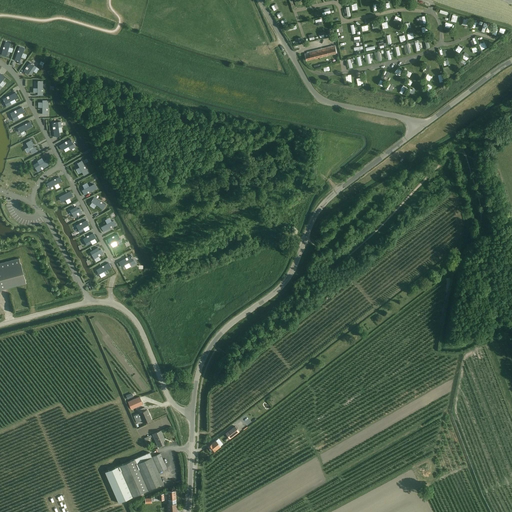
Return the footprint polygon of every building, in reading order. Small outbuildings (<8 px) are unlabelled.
[(400,11),(397,19),(399,20),(400,17),(404,19),(406,13),(400,11)] [(3,49),(1,55),(6,56),(7,51),(9,47),(10,43),(5,42),(5,41),(3,47),(3,48),(3,49)] [(19,47),(14,60),(15,60),(17,60),(16,61),(18,61),(19,61),(21,57),(24,48),(20,47),(19,47)] [(29,62),(23,71),(24,71),(28,74),(29,73),(31,74),(36,67),(32,64),(30,63),(30,62),(29,62)] [(15,92),(2,99),(3,99),(3,100),(4,102),(7,106),(6,107),(11,104),(9,101),(17,97),(15,93),(15,92)] [(21,107),(9,113),(10,113),(10,114),(11,116),(13,120),(13,121),(18,118),(16,116),(23,112),(21,108),(21,107)] [(52,122),(52,123),(53,127),(52,127),(53,127),(53,129),(54,137),(54,136),(59,136),(59,132),(58,127),(61,127),(61,121),(60,121),(60,122),(55,122),(53,123),(52,123),(52,122)] [(30,122),(17,128),(17,129),(18,128),(18,130),(19,132),(20,132),(24,130),(32,126),(30,122)] [(64,142),(59,146),(62,150),(64,149),(68,146),(70,149),(69,149),(70,149),(75,146),(74,146),(72,142),(71,140),(70,139),(66,141),(65,142),(64,142)] [(27,142),(26,143),(32,153),(36,151),(37,151),(31,140),(30,140),(31,140),(31,141),(29,142),(29,141),(27,142)] [(38,162),(33,165),(38,172),(37,172),(38,172),(42,170),(42,169),(43,169),(50,164),(49,164),(46,160),(44,162),(39,165),(38,162)] [(78,163),(77,163),(79,167),(82,172),(84,175),(88,173),(86,168),(86,167),(85,168),(85,167),(85,166),(81,160),(81,161),(80,162),(78,162),(78,163)] [(59,177),(46,184),(47,185),(47,186),(48,187),(49,188),(53,186),(61,181),(59,177)] [(84,189),(82,190),(84,195),(87,193),(88,193),(89,192),(89,193),(89,192),(97,188),(96,188),(94,184),(89,187),(84,189)] [(70,191),(58,197),(59,197),(61,201),(65,199),(65,200),(73,196),(70,191)] [(92,200),(91,202),(92,202),(96,205),(103,209),(105,205),(106,205),(102,203),(102,202),(101,202),(101,201),(94,197),(93,197),(94,197),(93,199),(91,200),(92,200)] [(76,206),(70,210),(70,211),(70,210),(72,215),(73,216),(74,217),(73,217),(74,218),(77,215),(77,216),(78,215),(79,214),(79,215),(80,214),(79,214),(82,213),(79,208),(78,209),(76,207),(76,206)] [(79,224),(76,225),(76,226),(76,225),(80,232),(79,232),(84,230),(82,228),(87,225),(88,225),(86,220),(81,222),(81,223),(80,223),(79,223),(79,224)] [(107,224),(101,227),(103,231),(103,232),(110,228),(111,228),(112,227),(116,225),(115,225),(113,221),(111,221),(107,224)] [(86,237),(83,239),(87,245),(86,246),(87,246),(91,243),(90,241),(94,238),(95,238),(93,233),(88,236),(88,235),(88,236),(87,237),(87,236),(86,237)] [(112,237),(107,239),(107,240),(107,239),(110,244),(111,244),(115,241),(117,243),(116,243),(121,241),(117,234),(114,236),(113,236),(112,237),(112,236),(111,237),(112,237)] [(98,247),(90,252),(94,259),(98,256),(99,257),(99,256),(100,255),(100,256),(101,255),(100,255),(103,254),(103,253),(101,249),(99,250),(98,248),(98,247)] [(125,258),(118,262),(119,262),(121,267),(124,265),(129,262),(130,265),(135,263),(132,258),(131,256),(131,255),(127,257),(125,258)] [(0,289),(23,283),(25,283),(19,258),(0,263),(0,289)] [(106,263),(97,269),(101,274),(109,268),(106,263)] [(129,402),(132,409),(145,404),(142,396),(129,402)] [(143,423),(151,420),(147,410),(145,410),(144,407),(138,410),(143,423)] [(235,426),(225,433),(230,439),(239,432),(235,426)] [(158,446),(165,443),(163,438),(164,437),(161,431),(153,434),(158,446)] [(216,440),(207,447),(212,453),(216,450),(220,446),(216,440)] [(149,452),(135,459),(148,490),(163,483),(158,472),(166,468),(160,453),(152,457),(149,452)] [(135,459),(119,465),(133,496),(148,490),(135,459)] [(119,465),(105,472),(118,503),(133,496),(119,465)] [(168,499),(176,499),(175,491),(167,491),(168,499)] [(176,499),(168,499),(169,504),(167,504),(167,511),(176,511),(176,503),(176,499)]
